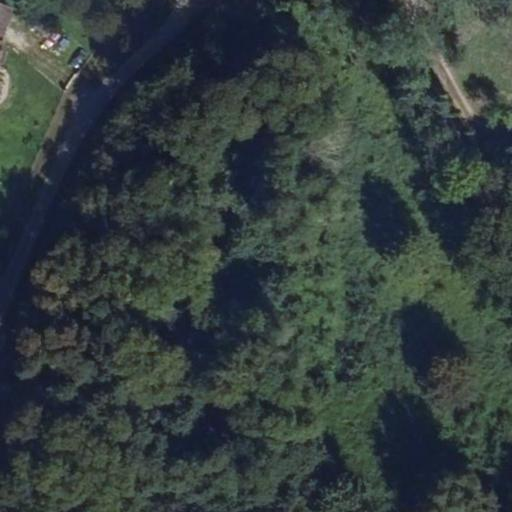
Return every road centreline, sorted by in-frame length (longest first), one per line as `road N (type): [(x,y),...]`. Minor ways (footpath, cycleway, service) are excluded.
road 1 (residential): [(183,0),(91,112),(0,331)]
road 2 (unknown): [(428,0),(479,108),(511,133)]
